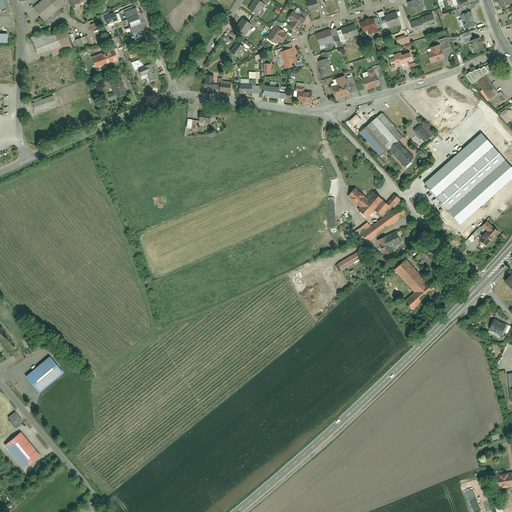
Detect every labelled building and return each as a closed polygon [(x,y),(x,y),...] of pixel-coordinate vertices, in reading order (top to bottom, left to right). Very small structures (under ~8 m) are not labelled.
[(40,0),(31,8),(45,25),(60,13),(57,10),(65,4),(62,0),(40,0)] [(265,4),(259,0),(255,0),(248,10),(256,15),(265,4)] [(316,0),(315,0),(305,3),(307,12),(319,9),(316,0)] [(419,0),(412,0),(407,2),(411,14),(423,10),(419,0)] [(134,6),(123,9),(134,40),(144,36),(134,6)] [(470,10),(459,14),(464,29),(476,25),(470,10)] [(306,17),(293,11),(290,18),(291,19),(287,26),(299,32),(306,17)] [(398,12),(383,16),(387,29),(402,24),(398,12)] [(114,13),(104,17),(106,25),(117,21),(114,13)] [(421,18),(410,22),(414,34),(426,30),(426,29),(436,25),(433,14),(421,17),(421,18)] [(374,18),(361,23),(364,32),(368,31),(369,34),(375,32),(374,29),(377,28),(374,18)] [(253,25),(243,19),(235,30),(245,37),(253,25)] [(356,24),(341,29),(345,42),(360,37),(356,24)] [(287,31),(275,26),(268,41),(279,47),(287,31)] [(332,29),(313,35),(318,50),(336,44),(332,29)] [(43,33),(30,38),(36,57),(69,45),(63,31),(45,37),(43,33)] [(76,46),(89,42),(87,35),(74,40),(76,46)] [(397,46),(407,43),(405,35),(395,38),(397,46)] [(479,37),(470,40),(474,53),(484,50),(479,37)] [(247,48),(238,43),(233,55),(241,59),(247,48)] [(441,44),(427,49),(432,64),(446,60),(441,44)] [(293,46),(279,51),(285,68),(299,64),(293,46)] [(112,49),(91,57),(96,70),(117,62),(112,49)] [(139,55),(139,54),(141,53),(140,49),(137,50),(137,49),(129,52),(131,58),(139,55)] [(407,50),(387,56),(392,71),(412,65),(407,50)] [(327,56),(318,59),(323,75),(332,72),(327,56)] [(151,61),(139,66),(144,82),(157,78),(151,61)] [(263,74),(271,74),(271,63),(263,63),(263,74)] [(375,72),(361,77),(367,92),(381,86),(375,72)] [(485,75),(483,72),(471,80),(489,102),(491,101),(496,107),(507,99),(502,93),(499,94),(485,75)] [(249,84),(240,84),(240,93),(260,94),(261,85),(255,85),(256,74),(249,74),(249,84)] [(345,74),(329,80),(335,99),(351,94),(345,74)] [(214,81),(205,79),(203,87),(213,89),(214,81)] [(122,80),(109,84),(115,100),(128,96),(122,80)] [(231,84),(221,83),(220,91),(230,92),(231,84)] [(275,87),(265,85),(263,94),(278,97),(280,86),(275,85),(275,87)] [(312,94),(298,91),(296,100),(311,102),(312,94)] [(53,95),(30,103),(33,113),(57,105),(53,95)] [(383,111),(359,132),(380,156),(404,135),(383,111)] [(212,115),(201,113),(199,122),(210,124),(212,115)] [(346,123),(352,128),(360,119),(355,114),(346,123)] [(188,119),(186,128),(195,130),(197,121),(188,119)] [(422,123),(413,129),(425,143),(433,137),(422,123)] [(511,142),(494,123),(428,184),(466,225),(511,182),(511,142)] [(421,150),(417,152),(422,159),(425,156),(421,150)] [(346,195),(363,208),(370,198),(353,186),(346,195)] [(384,199),(376,211),(382,217),(399,198),(391,191),(384,199)] [(384,199),(374,193),(363,208),(360,212),(369,219),(384,199)] [(400,204),(365,230),(372,240),(408,214),(400,204)] [(500,231),(488,220),(483,226),(489,231),(494,237),(500,231)] [(397,231),(379,240),(386,255),(395,250),(394,247),(403,243),(397,231)] [(494,237),(489,231),(480,240),(487,246),(495,238),(494,237)] [(473,234),(466,241),(470,245),(477,237),(473,234)] [(433,243),(420,253),(431,266),(440,259),(435,254),(439,250),(433,243)] [(361,248),(337,262),(343,272),(367,257),(361,248)] [(428,283),(407,258),(396,268),(417,293),(428,283)] [(408,300),(415,308),(437,290),(430,282),(428,283),(417,293),(408,300)] [(507,324),(495,319),(491,328),(503,334),(507,324)] [(63,375),(48,357),(25,376),(39,394),(63,375)] [(22,419),(16,412),(9,417),(16,424),(22,419)] [(19,433),(4,445),(25,470),(40,458),(19,433)] [(511,472),(498,475),(500,488),(511,486),(511,472)] [(478,504),(485,503),(485,507),(488,507),(487,498),(477,499),(478,504)]
